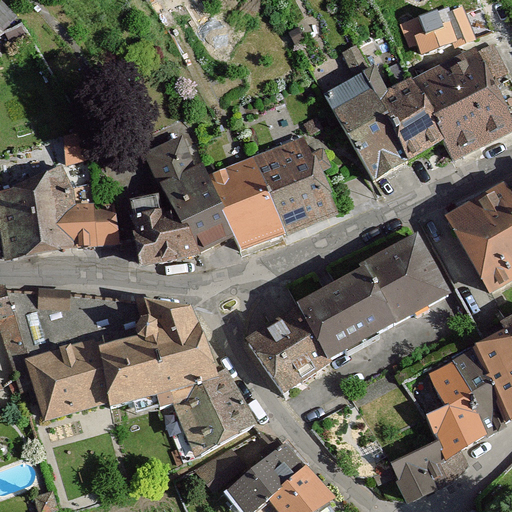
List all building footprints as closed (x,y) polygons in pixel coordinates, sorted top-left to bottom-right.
[(1,0),(0,0),(0,26),(2,28),(16,15),(1,0)] [(448,7),(401,24),(410,49),(417,46),(420,54),(455,42),(457,47),(474,41),(462,9),(451,13),(448,7)] [(303,38),(297,29),(289,33),(294,43),(303,38)] [(356,44),(343,51),(356,76),(364,72),(369,69),(356,44)] [(511,119),(476,47),(415,78),(445,139),(455,159),(511,130),(511,119)] [(364,72),(377,96),(387,91),(374,67),(369,69),(364,72)] [(410,160),(377,96),(364,72),(356,76),(325,95),(375,181),(410,160)] [(410,160),(445,139),(415,78),(387,91),(377,96),(410,160)] [(88,129),(62,138),(71,164),(97,155),(88,129)] [(200,253),(234,236),(209,175),(205,163),(194,168),(183,136),(144,154),(176,211),(183,225),(187,223),(200,253)] [(303,137),(254,156),(285,236),(338,215),(314,153),(310,155),(303,137)] [(285,236),(254,156),(209,175),(234,236),(240,250),(285,236)] [(60,166),(0,190),(0,225),(6,261),(60,253),(59,248),(75,246),(117,244),(113,202),(76,205),(73,187),(60,166)] [(511,194),(508,196),(504,189),(451,216),(490,292),(511,280),(511,194)] [(140,265),(200,253),(187,223),(183,225),(176,211),(164,219),(158,196),(130,202),(136,230),(132,230),(140,265)] [(363,271),(298,306),(329,363),(451,298),(417,235),(360,266),(363,271)] [(0,392),(3,390),(0,384),(0,320),(15,317),(7,291),(6,287),(0,286),(0,392)] [(37,291),(7,291),(15,317),(27,358),(103,335),(105,344),(137,336),(135,326),(140,318),(134,299),(70,294),(37,291)] [(105,344),(98,346),(110,402),(112,407),(157,394),(160,406),(174,406),(184,403),(194,385),(218,377),(217,374),(202,332),(190,305),(146,297),(134,299),(140,318),(135,326),(137,336),(105,344)] [(329,363),(298,306),(247,338),(283,392),(329,363)] [(0,331),(21,393),(36,388),(27,358),(15,317),(0,320),(0,331)] [(509,421),(511,419),(511,335),(508,328),(474,345),(509,421)] [(103,335),(27,358),(36,388),(45,421),(110,402),(98,346),(105,344),(103,335)] [(488,435),(509,421),(474,345),(453,361),(471,392),(488,435)] [(471,392),(453,361),(429,374),(446,405),(426,415),(438,440),(447,458),(488,435),(471,392)] [(174,406),(196,458),(254,425),(223,371),(217,374),(218,377),(194,385),(184,403),(174,406)] [(447,458),(438,440),(391,463),(410,501),(437,488),(432,478),(443,473),(438,463),(447,458)] [(284,441),(225,491),(242,511),(252,511),(266,500),(306,467),(284,441)] [(248,469),(230,448),(194,471),(215,495),(248,469)] [(306,467),(266,500),(276,511),(313,511),(331,498),(306,467)]
